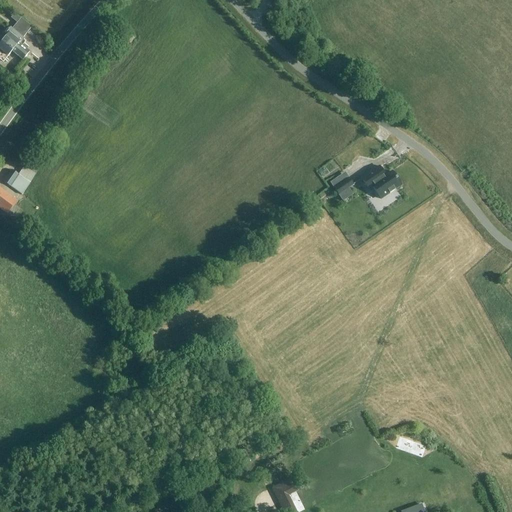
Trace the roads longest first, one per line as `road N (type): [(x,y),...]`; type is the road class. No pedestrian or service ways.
road 1 (unclassified): [(511,248),(428,157),(305,74),(231,0)]
road 2 (unclassified): [(0,123),(105,0)]
